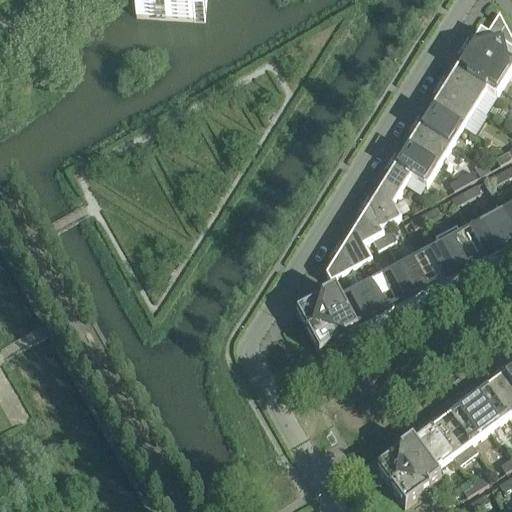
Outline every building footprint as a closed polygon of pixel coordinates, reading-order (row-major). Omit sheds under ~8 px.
[(137,0),(136,18),(205,22),(206,0),(137,0)] [(456,73),(488,93),(487,94),(494,99),(495,99),(497,100),(511,75),(511,41),(499,17),(486,37),(481,34),(456,73)] [(476,112),(487,94),(488,93),(456,73),(444,92),(476,112)] [(444,92),(432,111),(464,131),(476,112),(444,92)] [(432,111),(420,130),(452,151),(464,131),(432,111)] [(408,150),(439,170),(452,151),(420,130),(408,150)] [(412,179),(411,180),(427,190),(439,170),(408,150),(396,169),(412,179)] [(507,156),(505,158),(496,162),(500,170),(511,164),(507,156)] [(481,181),(490,176),(477,167),(475,171),(481,181)] [(393,208),(411,180),(412,179),(396,169),(382,190),(392,208),(393,208)] [(473,175),(461,181),(465,189),(477,183),(473,175)] [(495,180),(499,187),(508,182),(504,175),(495,180)] [(461,181),(459,182),(450,187),(454,195),(465,189),(461,181)] [(368,213),(389,250),(397,245),(392,236),(389,230),(402,223),(393,208),(392,208),(382,190),(377,198),(368,213)] [(464,197),(468,204),(481,197),(477,190),(464,197)] [(451,203),(456,211),(468,204),(464,197),(451,203)] [(511,236),(511,200),(497,208),(501,216),(511,236)] [(423,219),(427,226),(440,219),(436,212),(423,219)] [(368,213),(356,231),(366,250),(374,246),(379,255),(389,250),(368,213)] [(511,236),(501,216),(481,227),(480,227),(498,260),(511,252),(511,236)] [(411,226),(415,233),(427,226),(423,219),(411,226)] [(479,271),(498,260),(480,227),(461,238),(479,271)] [(457,230),(436,242),(440,249),(441,249),(459,282),(479,271),(461,238),(457,230)] [(381,281),(366,254),(368,253),(366,250),(356,231),(341,256),(361,292),(379,325),(399,314),(381,281)] [(459,282),(441,249),(440,249),(421,260),(439,292),(459,282)] [(359,336),(379,325),(361,292),(341,256),(326,279),(328,282),(335,295),(336,294),(341,303),(347,315),(359,336)] [(421,260),(401,270),(419,303),(439,292),(421,260)] [(401,270),(381,281),(399,314),(419,303),(401,270)] [(347,315),(341,303),(336,294),(335,295),(296,317),(307,337),(347,315)] [(359,336),(347,315),(307,337),(318,358),(359,336)] [(511,389),(504,379),(486,392),(508,422),(511,419),(511,389)] [(508,422),(486,392),(468,406),(490,436),(508,422)] [(468,406),(450,419),(472,449),(490,436),(468,406)] [(450,419),(432,433),(454,462),(460,470),(478,457),(472,449),(450,419)] [(414,446),(427,464),(436,476),(454,462),(432,433),(414,446)] [(376,473),(390,492),(427,464),(414,446),(376,473)] [(511,472),(511,462),(511,463),(501,469),(506,477),(511,472)] [(436,476),(427,464),(390,492),(404,511),(441,484),(442,483),(436,476)] [(484,480),(473,487),(478,495),(489,488),(484,480)] [(511,482),(499,490),(504,497),(511,492),(511,482)] [(473,487),(462,494),(467,502),(478,495),(473,487)] [(473,506),(476,511),(480,511),(490,506),(485,499),(473,506)]
